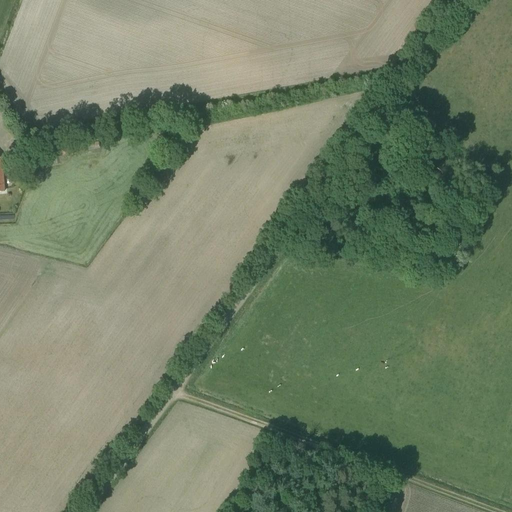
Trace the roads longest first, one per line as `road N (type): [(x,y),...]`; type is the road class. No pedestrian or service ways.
road 1 (tertiary): [(85,511),(456,0)]
road 2 (track): [(503,511),(172,391)]
